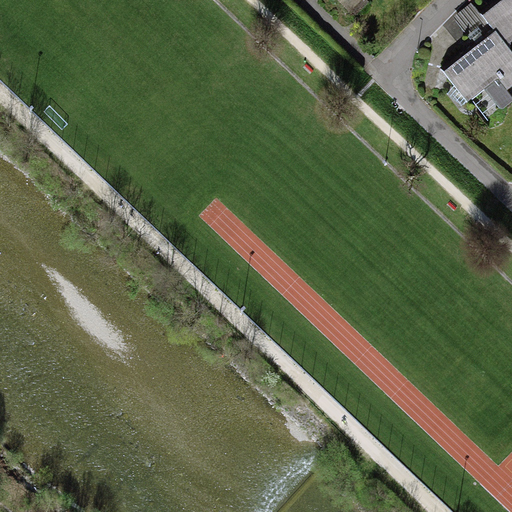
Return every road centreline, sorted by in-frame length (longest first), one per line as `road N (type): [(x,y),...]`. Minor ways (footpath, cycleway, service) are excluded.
road 1 (track): [(441,511),(0,93)]
road 2 (track): [(511,246),(252,0)]
road 3 (residential): [(378,73),(511,198)]
